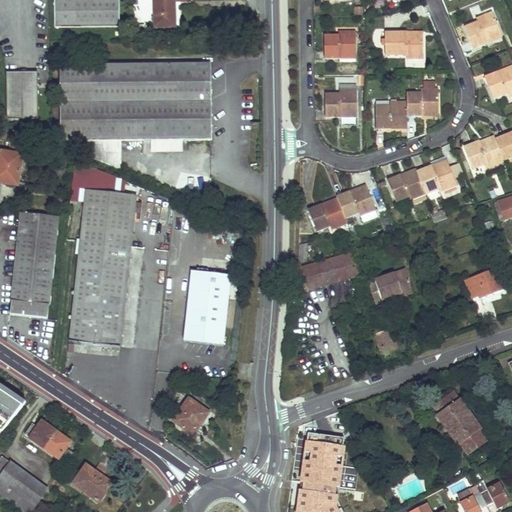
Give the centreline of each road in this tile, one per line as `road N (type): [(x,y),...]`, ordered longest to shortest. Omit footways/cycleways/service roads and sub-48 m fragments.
road 1 (residential): [(308,143),(326,156),(363,162),(450,130),(468,92),(433,0)]
road 2 (secondary): [(274,143),(267,420)]
road 3 (residential): [(267,420),(511,335)]
road 4 (unknown): [(169,228),(139,430)]
road 5 (tertiary): [(146,446),(0,350)]
road 6 (residential): [(305,0),(308,143)]
road 7 (secondary): [(271,0),(274,143)]
